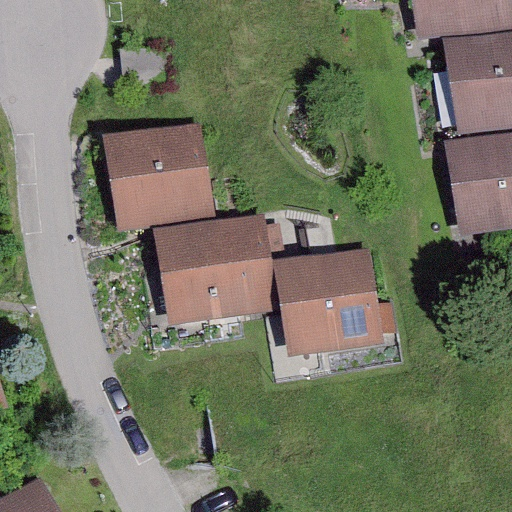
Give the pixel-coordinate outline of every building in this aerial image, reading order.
[(415,0),(424,47),(511,30),(511,4),(511,0),(415,0)] [(511,38),(446,50),(462,140),(511,131),(511,38)] [(172,48),(124,53),(127,88),(175,83),(172,48)] [(107,145),(122,231),(217,214),(202,128),(107,145)] [(511,140),(446,151),(460,241),(511,233),(511,140)] [(159,240),(174,330),(276,313),(262,223),(159,240)] [(277,271),(294,362),(385,346),(368,254),(277,271)] [(0,435),(18,429),(0,378),(0,435)] [(0,508),(0,511),(58,511),(41,484),(0,508)]
